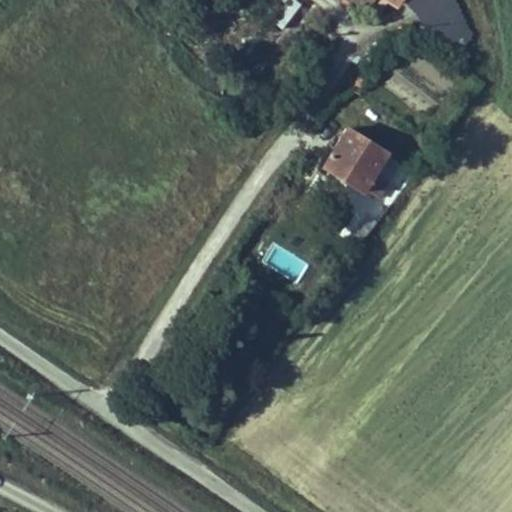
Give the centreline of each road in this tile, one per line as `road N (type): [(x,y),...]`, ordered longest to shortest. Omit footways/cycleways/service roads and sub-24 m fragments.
road 1 (residential): [(342,69),(110,411)]
road 2 (unclassified): [(255,511),(110,411)]
road 3 (unclassified): [(110,411),(0,335)]
